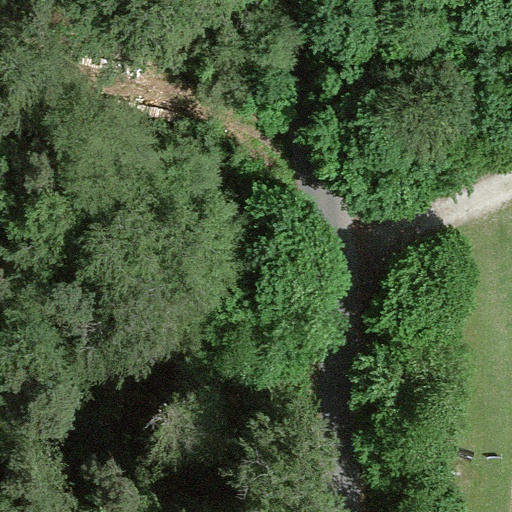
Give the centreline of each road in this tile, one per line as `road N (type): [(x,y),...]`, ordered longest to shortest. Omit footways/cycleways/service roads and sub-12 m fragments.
road 1 (tertiary): [(333,511),(340,359),(293,0)]
road 2 (track): [(329,261),(511,172)]
